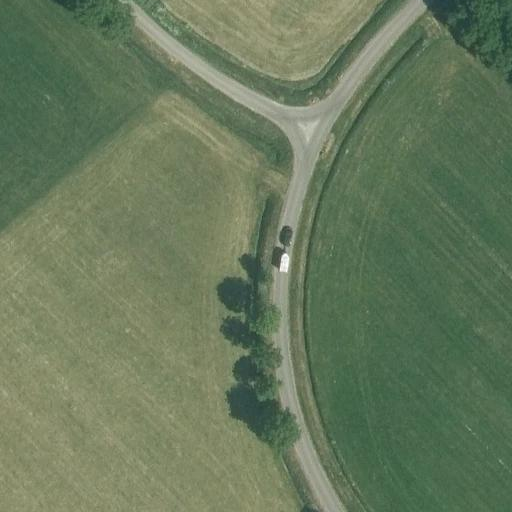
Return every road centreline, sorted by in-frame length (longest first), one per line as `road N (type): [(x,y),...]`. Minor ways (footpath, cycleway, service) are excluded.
road 1 (unclassified): [(330,511),(287,414),(275,326),(311,138)]
road 2 (unclassified): [(311,138),(191,73),(116,0)]
road 3 (unclassified): [(311,138),(424,0)]
